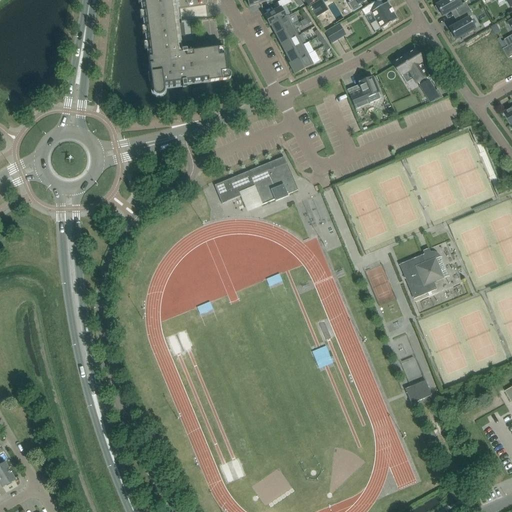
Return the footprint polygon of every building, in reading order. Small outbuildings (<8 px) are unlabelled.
[(179,27),(175,0),(140,0),(153,90),(153,93),(154,94),(154,95),(155,96),(157,97),(160,97),(162,95),(164,93),(164,92),(164,91),(164,88),(182,86),(182,88),(187,88),(186,85),(222,81),(221,73),(226,72),(224,56),(219,56),(218,49),(192,52),(191,43),(181,44),(180,35),(183,34),(182,26),(179,27)] [(326,0),(320,0),(307,8),(310,13),(328,2),(326,0)] [(354,0),(348,4),(353,12),(362,7),(360,4),(366,0),(354,0)] [(381,29),(383,28),(383,29),(389,26),(388,25),(397,20),(387,3),(384,5),(380,0),(378,0),(361,10),(365,17),(370,25),(376,21),(381,29)] [(461,5),(458,0),(442,0),(441,0),(442,2),(436,5),(437,7),(435,7),(439,13),(440,12),(443,16),(455,10),(458,16),(469,9),(466,3),(461,5)] [(286,18),(285,17),(280,8),(264,16),(270,27),(271,26),(271,25),(286,18)] [(462,22),(449,29),(452,33),(451,34),(454,39),(455,39),(456,40),(461,37),(462,38),(469,34),(469,32),(475,29),(469,18),(473,16),(469,9),(458,16),(462,22)] [(285,17),(286,18),(271,25),(271,26),(276,35),(293,26),(288,16),(285,17)] [(339,24),(324,33),(331,45),(346,36),(339,24)] [(296,37),(299,36),(293,26),(276,35),(281,45),(296,37)] [(281,45),(286,54),(301,46),(300,46),(296,37),(281,45)] [(511,44),(509,47),(503,50),(509,59),(511,56),(511,44)] [(303,45),(300,46),(301,46),(286,54),(291,63),(291,64),(308,55),(303,45)] [(418,83),(427,78),(428,77),(420,64),(422,63),(414,51),(402,58),(401,57),(395,61),(395,62),(394,63),(401,75),(409,71),(414,79),(417,84),(418,83)] [(295,74),(314,65),(314,64),(309,54),(308,55),(291,64),(291,63),(290,64),(295,74)] [(355,93),(349,95),(351,99),(353,105),(355,110),(381,99),(379,94),(372,77),(364,81),(359,83),(358,83),(358,84),(359,84),(359,86),(353,88),(355,93)] [(430,103),(443,98),(438,90),(435,91),(426,97),(430,103)] [(262,206),(275,200),(275,202),(288,197),(287,195),(298,190),(290,171),(289,171),(284,157),(214,186),(222,204),(242,196),(241,194),(255,189),(262,206)] [(399,265),(411,293),(417,291),(420,297),(437,290),(434,282),(443,278),(435,259),(440,257),(439,255),(438,254),(436,253),(434,252),(432,252),(430,252),(423,256),(422,255),(399,265)] [(417,291),(411,293),(414,299),(420,297),(417,291)] [(313,351),(318,368),(333,363),(327,346),(313,351)] [(411,404),(415,403),(431,396),(425,381),(405,389),(411,404)] [(0,482),(3,487),(5,486),(7,486),(12,484),(12,482),(15,480),(5,463),(0,465),(0,482)]
